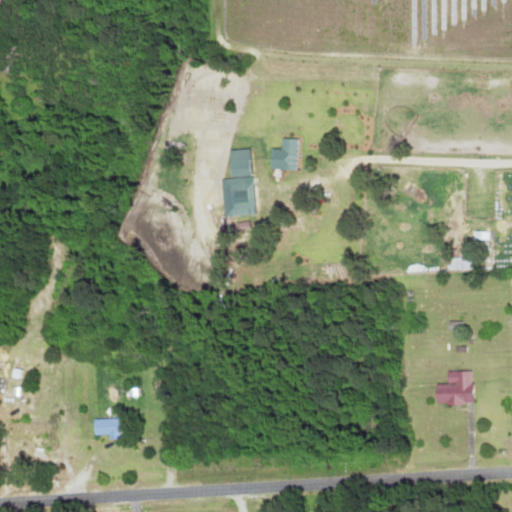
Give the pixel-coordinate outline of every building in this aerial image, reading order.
[(21,34),(10,32),(1,71),(12,74),(21,34)] [(275,169),(295,169),(295,138),(272,138),(272,159),(275,159),(275,169)] [(228,178),(229,214),(252,213),(251,177),(228,178)] [(485,236),(464,234),(463,245),(484,247),(485,236)] [(52,303),(62,305),(74,265),(64,262),(52,303)] [(443,372),(444,384),(432,384),(433,404),(470,404),(469,371),(443,372)] [(92,434),(111,434),(110,420),(92,420),(92,434)]
